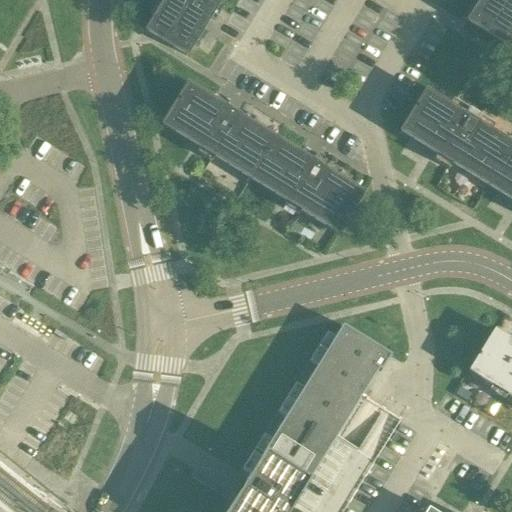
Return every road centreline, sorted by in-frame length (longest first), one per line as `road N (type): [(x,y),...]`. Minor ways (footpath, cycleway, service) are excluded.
road 1 (tertiary): [(161,332),(107,73)]
road 2 (tertiary): [(406,273),(161,332)]
road 3 (tertiary): [(108,511),(149,431),(161,332)]
road 4 (residential): [(358,133),(428,22),(392,0)]
road 5 (residential): [(406,273),(433,387),(408,437)]
road 6 (residential): [(358,133),(380,170),(406,273)]
road 7 (residential): [(281,0),(244,59),(295,93)]
